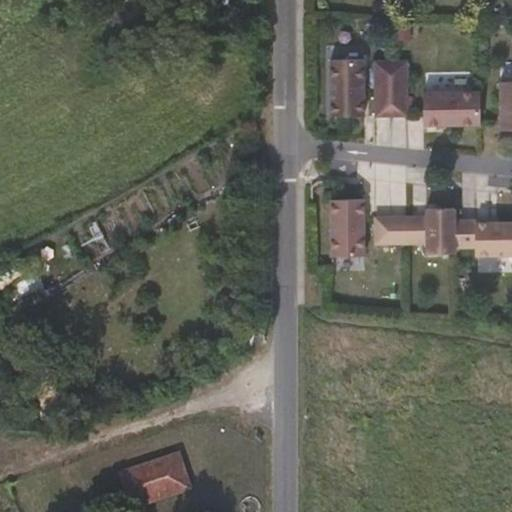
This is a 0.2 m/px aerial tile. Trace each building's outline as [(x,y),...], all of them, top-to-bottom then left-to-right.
[(400,0),(400,13),(416,13),(415,0),(400,0)] [(359,118),(359,60),(326,60),(326,118),(359,118)] [(387,117),(387,62),(370,62),(371,117),(387,117)] [(403,117),(402,63),(387,62),(387,117),(403,117)] [(511,86),(497,87),(497,133),(511,132),(511,86)] [(477,128),(477,103),(477,93),(420,92),(419,126),(477,128)] [(359,257),(359,200),(326,200),(326,257),(359,257)] [(451,223),(451,212),(422,211),(422,219),(403,218),(403,246),(422,245),(422,256),(451,256),(451,251),(451,223)] [(403,246),(403,218),(370,218),(370,246),(403,246)] [(511,258),(511,225),(487,226),(487,223),(451,223),(451,251),(471,250),(471,259),(511,258)] [(134,511),(193,493),(181,455),(121,474),(133,511),(134,511)]
